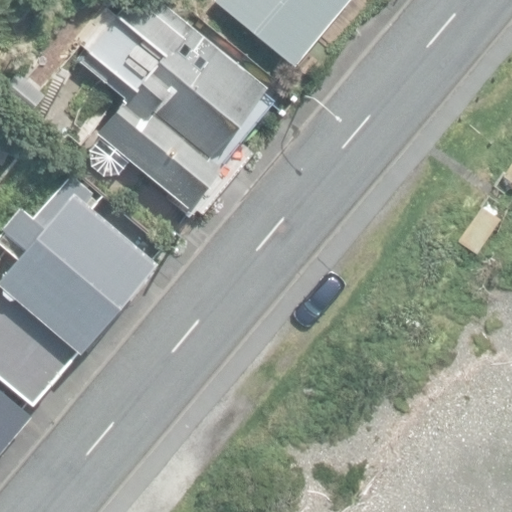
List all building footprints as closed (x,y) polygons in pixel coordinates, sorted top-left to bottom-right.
[(120,103),(93,134),(96,138),(87,150),(90,167),(102,176),(117,175),(127,162),(186,208),(221,164),(210,157),(263,87),(203,35),(162,0),(129,0),(74,64),(120,103)] [(216,0),(294,65),(348,0),(216,0)] [(0,86),(0,95),(21,113),(41,89),(16,68),(0,86)] [(0,376),(31,402),(73,349),(78,353),(151,261),(88,211),(98,199),(66,173),(33,214),(21,205),(0,231),(3,234),(0,237),(0,246),(13,257),(0,273),(0,376)] [(459,241),(480,255),(503,219),(483,206),(459,241)] [(0,449),(30,415),(0,389),(0,449)]
